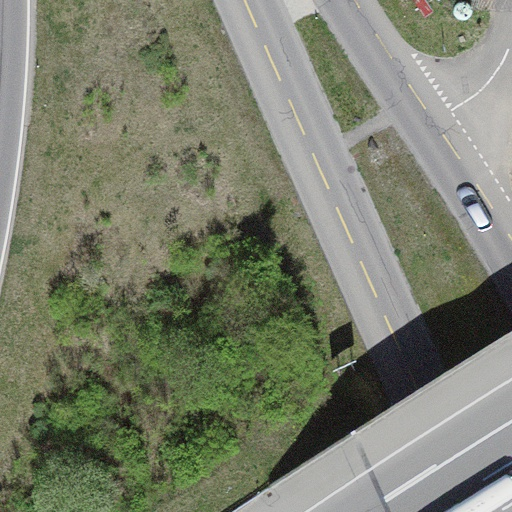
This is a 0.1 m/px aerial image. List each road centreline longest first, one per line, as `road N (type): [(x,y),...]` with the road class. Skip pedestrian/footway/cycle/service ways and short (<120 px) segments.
road 1 (secondary): [(246,0),(476,511)]
road 2 (secondary): [(511,264),(346,0)]
road 3 (motorway): [(8,0),(0,144)]
